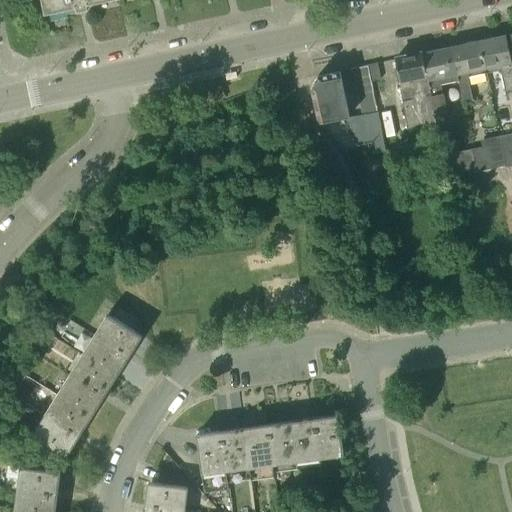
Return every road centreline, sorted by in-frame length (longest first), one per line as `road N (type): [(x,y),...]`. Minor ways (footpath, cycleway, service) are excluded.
road 1 (residential): [(111,77),(469,0)]
road 2 (residential): [(110,511),(124,460),(196,361),(321,339),(353,345),(363,358)]
road 3 (residential): [(0,245),(106,141),(117,114),(111,77)]
road 4 (residential): [(390,511),(363,358)]
road 5 (residential): [(363,358),(511,337)]
